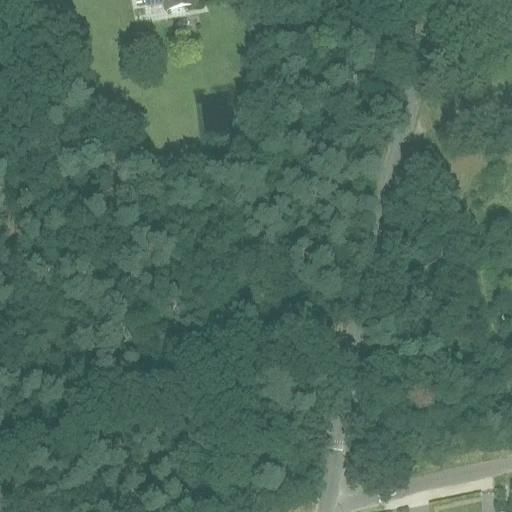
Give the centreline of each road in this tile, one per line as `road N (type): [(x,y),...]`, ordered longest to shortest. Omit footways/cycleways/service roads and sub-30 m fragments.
road 1 (unclassified): [(324,511),(370,256),(438,0)]
road 2 (unclassified): [(325,511),(511,464)]
